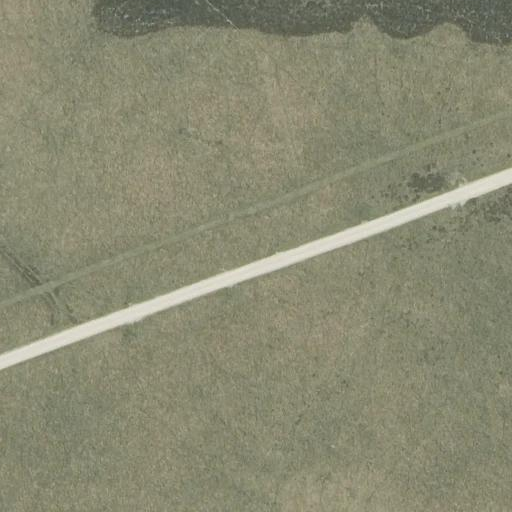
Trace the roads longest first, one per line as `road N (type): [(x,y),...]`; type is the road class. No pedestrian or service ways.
road 1 (unknown): [(0,300),(511,114)]
road 2 (track): [(511,177),(0,362)]
